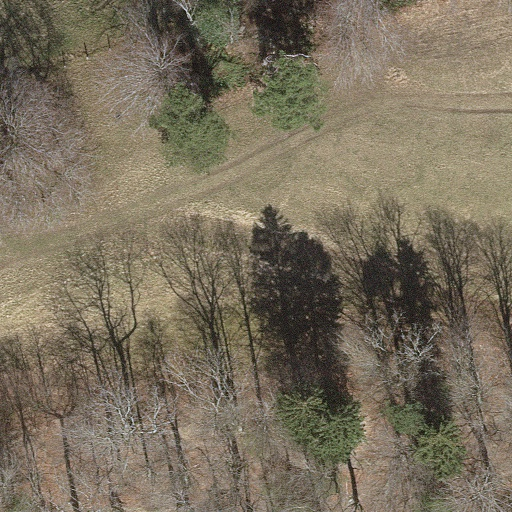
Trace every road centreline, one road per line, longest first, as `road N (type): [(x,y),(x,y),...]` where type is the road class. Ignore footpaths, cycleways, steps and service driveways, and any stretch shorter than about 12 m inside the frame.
road 1 (track): [(0,246),(296,126),(414,105),(511,107)]
road 2 (track): [(42,229),(99,217),(181,222),(511,323)]
